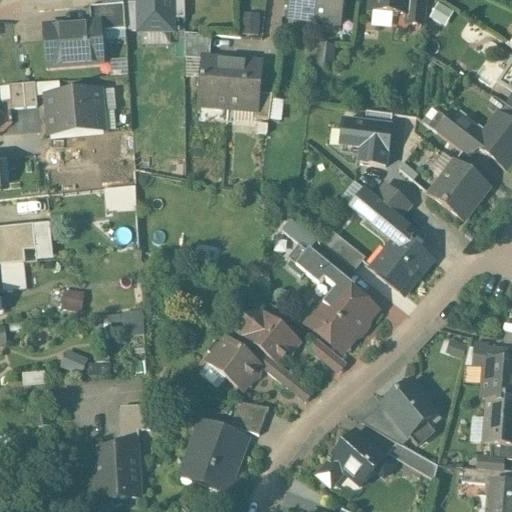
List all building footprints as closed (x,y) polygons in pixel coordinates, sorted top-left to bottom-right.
[(138,0),(139,34),(172,33),(172,21),(171,0),(138,0)] [(183,20),(183,0),(171,0),(172,21),(183,20)] [(315,0),(287,0),(286,16),(313,19),(315,0)] [(315,0),(313,19),(341,23),(343,0),(315,0)] [(369,0),(368,11),(407,15),(408,15),(410,0),(369,0)] [(426,0),(410,0),(408,15),(407,15),(406,24),(424,26),(426,0)] [(431,19),(444,26),(453,12),(439,5),(431,19)] [(101,8),(88,9),(89,26),(99,25),(101,44),(126,42),(124,6),(123,6),(101,8)] [(261,36),(262,14),(244,14),(243,36),(261,36)] [(89,26),(43,29),(46,71),(102,67),(101,44),(99,25),(89,26)] [(211,38),(184,36),(185,61),(202,62),(202,60),(209,61),(211,38)] [(334,48),(318,46),(315,70),(330,72),(334,48)] [(209,61),(202,60),(202,62),(199,108),(257,113),(259,113),(261,94),(263,65),(209,61)] [(511,64),(497,87),(511,97),(511,95),(511,64)] [(34,86),(22,87),(24,111),(36,110),(34,86)] [(22,87),(8,88),(11,112),(24,111),(22,87)] [(99,93),(45,98),(47,119),(101,114),(99,93)] [(272,95),(261,94),(259,113),(257,113),(256,120),(268,121),(272,95)] [(101,114),(47,119),(49,141),(103,136),(101,114)] [(366,115),(365,126),(391,129),(392,118),(366,115)] [(511,160),(511,126),(498,115),(474,148),(504,171),(511,160)] [(365,126),(343,123),(340,150),(360,152),(358,166),(386,170),(391,129),(365,126)] [(470,142),(446,123),(437,135),(461,154),(470,142)] [(105,189),(106,212),(136,211),(133,142),(125,142),(127,188),(105,189)] [(487,189),(454,164),(429,197),(462,223),(476,206),(487,189)] [(408,208),(383,187),(373,200),(382,207),(399,220),(408,208)] [(373,200),(365,193),(353,208),(369,221),(382,207),(373,200)] [(399,220),(382,207),(369,221),(394,242),(399,236),(401,237),(408,228),(399,220)] [(300,247),(308,235),(288,220),(279,232),(300,247)] [(33,232),(0,235),(0,267),(20,266),(24,265),(23,253),(35,252),(33,232)] [(362,259),(331,233),(320,247),(351,271),(362,259)] [(394,242),(386,252),(388,254),(390,262),(378,277),(403,296),(430,262),(401,237),(399,236),(394,242)] [(320,247),(315,242),(298,266),(333,293),(340,284),(351,271),(320,247)] [(20,266),(0,267),(0,294),(23,292),(20,266)] [(376,313),(340,284),(333,293),(326,302),(321,302),(311,314),(312,320),(309,323),(345,352),(376,313)] [(59,309),(80,313),(83,293),(63,290),(59,309)] [(125,313),(126,336),(145,335),(144,312),(125,313)] [(297,344),(264,317),(262,319),(254,313),(245,324),(246,329),(241,336),(246,339),(245,341),(278,368),(297,344)] [(260,369),(226,342),(207,366),(240,393),(260,369)] [(59,368),(82,376),(88,359),(66,351),(59,368)] [(506,365),(484,363),(481,401),(485,401),(485,400),(511,402),(511,371),(505,371),(506,365)] [(412,382),(395,395),(396,397),(383,407),(383,408),(408,439),(425,425),(436,416),(426,403),(428,401),(412,382)] [(511,402),(485,400),(485,401),(483,420),(485,421),(483,445),(481,445),(481,446),(491,447),(511,448),(511,402)] [(268,411),(238,405),(229,428),(257,438),(268,411)] [(425,425),(408,439),(383,408),(383,407),(382,407),(361,425),(396,445),(401,448),(410,441),(416,448),(433,434),(425,425)] [(147,408),(119,409),(121,433),(149,432),(147,408)] [(246,445),(198,428),(181,474),(229,492),(246,445)] [(384,461),(354,435),(331,461),(330,462),(344,474),(361,488),(375,472),(384,461)] [(137,441),(121,442),(122,452),(135,452),(135,453),(138,453),(137,441)] [(401,448),(396,445),(387,456),(433,483),(436,469),(401,448)] [(511,448),(491,447),(490,461),(511,462),(511,448)] [(122,452),(95,454),(97,496),(111,495),(112,500),(137,499),(135,453),(135,452),(122,452)] [(331,461),(329,460),(327,463),(328,464),(316,478),(331,491),(344,474),(330,462),(331,461)] [(391,467),(384,461),(375,472),(381,478),(386,478),(391,471),(391,467)] [(486,472),(462,471),(461,484),(485,486),(486,472)] [(511,511),(511,486),(492,485),(489,511),(511,511)]
